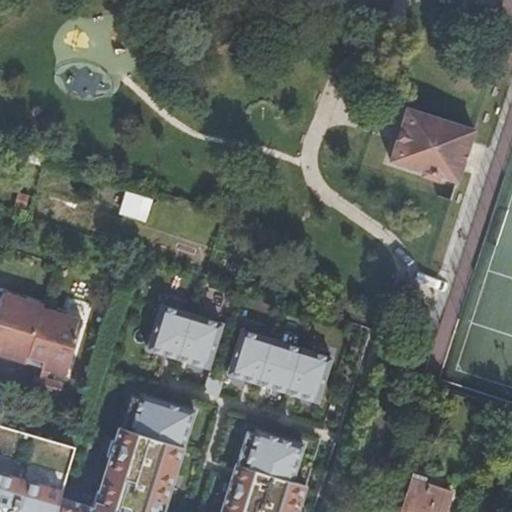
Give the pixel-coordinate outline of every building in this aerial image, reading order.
[(473,130),(406,108),(389,161),(456,182),(473,130)] [(41,304),(2,292),(0,297),(0,355),(23,363),(25,356),(40,361),(39,367),(39,368),(37,376),(31,375),(27,391),(55,399),(60,383),(44,378),(47,370),(63,374),(80,319),(40,307),(41,304)] [(223,321),(158,301),(144,348),(209,368),(223,321)] [(332,356),(240,328),(226,373),(319,401),(332,356)] [(222,380),(208,376),(203,392),(217,396),(222,380)] [(59,495),(53,511),(299,511),(309,483),(296,479),(307,442),(255,427),(244,464),(235,461),(219,511),(163,511),(195,409),(139,391),(127,428),(116,425),(91,506),(59,495)] [(0,511),(53,511),(59,495),(60,490),(73,447),(0,426),(0,511)] [(495,429),(485,426),(480,440),(490,443),(495,429)] [(401,511),(444,511),(450,493),(412,480),(401,511)]
